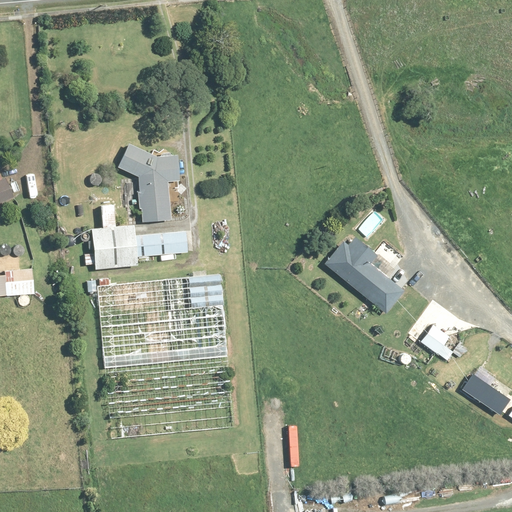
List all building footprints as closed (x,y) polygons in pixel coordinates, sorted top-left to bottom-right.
[(116,165),(138,176),(141,221),(171,219),(168,182),(181,181),(179,153),(152,155),(129,142),(116,165)] [(0,204),(15,200),(7,178),(0,180),(0,204)] [(104,227),(91,228),(95,270),(138,266),(137,254),(190,249),(188,229),(135,235),(134,224),(116,226),(114,206),(102,207),(104,227)] [(342,239),(323,263),(386,313),(403,291),(370,264),(378,255),(356,237),(350,245),(342,239)] [(24,246),(0,244),(0,255),(24,257),(24,246)] [(5,274),(0,274),(0,295),(34,294),(33,270),(12,271),(13,282),(6,282),(5,274)] [(222,275),(97,286),(96,280),(87,280),(89,293),(97,292),(111,439),(236,428),(222,275)] [(451,338),(432,324),(419,341),(447,361),(452,354),(443,348),(451,338)]
